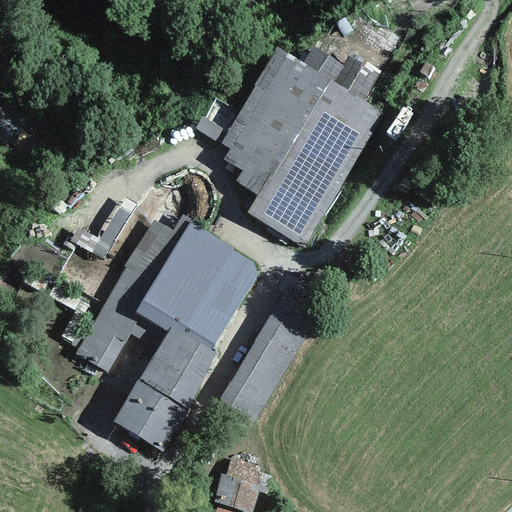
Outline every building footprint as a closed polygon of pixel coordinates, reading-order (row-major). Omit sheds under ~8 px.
[(302,65),(277,50),(221,148),(228,154),(222,163),(241,175),(234,186),(250,195),(245,204),(245,213),(249,215),(247,217),(303,250),(386,115),(365,103),(383,74),(348,53),(341,64),(313,47),(302,65)] [(0,103),(0,140),(26,153),(40,123),(0,103)] [(172,233),(153,222),(76,354),(107,373),(139,319),(168,336),(112,426),(162,454),(216,357),(212,355),(257,276),(253,262),(183,215),(172,233)] [(288,297),(283,294),(219,404),(255,425),(335,285),(316,274),(301,274),(288,297)] [(215,511),(250,511),(259,484),(222,472),(212,503),(218,505),(215,511)]
